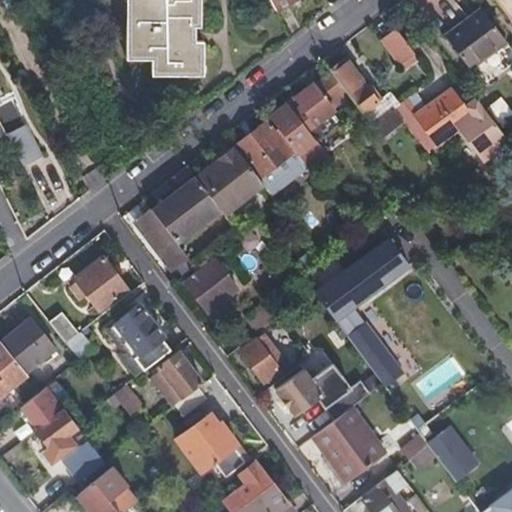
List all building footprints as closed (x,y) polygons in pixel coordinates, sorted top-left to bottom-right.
[(126,0),(127,60),(151,59),(152,75),(204,75),(204,41),(192,41),(191,26),(201,26),(201,0),(126,0)] [(295,0),(271,0),(276,10),(295,0)] [(418,0),(426,9),(437,0),(418,0)] [(511,0),(498,0),(511,17),(511,20),(511,21),(511,0)] [(508,42),(482,8),(445,35),(471,70),(481,62),(491,55),(508,42)] [(416,54),(397,29),(383,39),(402,64),(416,54)] [(481,62),(488,71),(498,63),(491,55),(481,62)] [(352,97),(383,138),(405,122),(394,108),(400,103),(391,91),(378,101),(345,57),(330,69),(352,97)] [(306,164),(313,173),(330,160),(308,131),(352,97),(330,69),(269,116),(278,127),(305,163),(306,164)] [(458,129),(483,162),(509,142),(477,97),(467,105),(453,88),(427,107),(405,122),(427,152),(458,129)] [(394,108),(405,122),(427,107),(415,91),(400,103),(394,108)] [(511,120),(511,109),(502,97),(490,106),(505,126),(511,120)] [(268,121),(235,146),(259,177),(287,155),(297,169),(305,163),(278,127),(275,130),(268,121)] [(42,157),(26,124),(7,133),(24,166),(42,157)] [(381,138),(373,129),(360,139),(367,148),(381,138)] [(235,146),(195,177),(221,210),(225,216),(265,185),(259,177),(235,146)] [(265,185),(268,189),(270,191),(306,164),(305,163),(297,169),(287,155),(259,177),(265,185)] [(152,210),(178,243),(221,210),(195,177),(152,210)] [(136,221),(174,270),(189,258),(178,243),(152,210),(151,209),(136,221)] [(397,362),(362,315),(356,319),(349,310),(396,276),(361,230),(353,236),(367,254),(320,289),(315,293),(378,376),(397,362)] [(353,236),(306,271),(320,289),(367,254),(353,236)] [(129,289),(104,257),(75,279),(78,281),(87,294),(100,311),(129,289)] [(185,282),(208,312),(239,289),(215,258),(185,282)] [(81,299),(87,294),(78,281),(71,286),(81,299)] [(118,351),(137,375),(173,348),(140,304),(108,329),(122,348),(118,351)] [(281,316),(272,305),(249,322),(257,333),(281,316)] [(80,333),(62,311),(49,322),(67,343),(68,343),(77,335),(80,333)] [(56,348),(31,318),(2,342),(26,372),(56,348)] [(241,350),(264,381),(288,363),(264,333),(241,350)] [(88,350),(77,335),(68,343),(80,357),(88,350)] [(26,372),(2,342),(0,343),(0,395),(27,374),(26,372)] [(151,377),(173,406),(176,403),(197,387),(203,382),(178,350),(158,366),(161,370),(151,377)] [(304,367),(275,389),(296,417),(319,400),(334,420),(335,419),(352,407),(358,403),(377,389),(368,377),(357,385),(339,359),(313,379),(304,367)] [(147,408),(127,383),(106,400),(111,405),(117,408),(122,403),(133,418),(147,408)] [(185,415),(206,398),(197,387),(176,403),(185,415)] [(63,460),(79,481),(104,461),(88,441),(79,427),(77,424),(52,390),(37,401),(51,419),(37,429),(50,448),(58,442),(62,447),(74,437),(81,446),(63,460)] [(313,436),(347,482),(386,453),(352,407),(335,419),(334,420),(313,436)] [(250,459),(221,421),(219,423),(211,413),(176,437),(202,471),(216,461),(227,476),(250,459)] [(450,427),(430,444),(438,455),(457,481),(459,483),(480,467),(450,427)] [(419,471),(438,455),(430,444),(410,459),(419,471)] [(294,511),(255,461),(240,473),(247,482),(224,500),(233,511),(294,511)] [(361,497),(343,510),(343,511),(361,511),(367,505),(372,511),(412,511),(398,492),(409,484),(398,469),(378,484),(380,487),(363,499),(361,497)] [(124,511),(137,502),(124,486),(109,499),(94,481),(77,495),(91,511),(124,511)] [(511,511),(511,489),(482,511),(511,511)] [(409,499),(419,511),(424,511),(428,509),(416,494),(409,499)]
